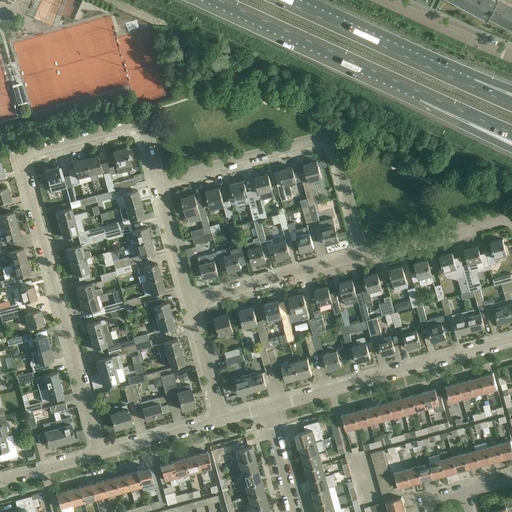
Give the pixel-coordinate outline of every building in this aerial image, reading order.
[(456,0),(511,30),(511,5),(502,0),(456,0)] [(116,168),(117,171),(117,173),(132,169),(126,148),(113,152),(118,167),(116,168)] [(99,156),(86,159),(92,181),(104,177),(104,174),(99,156)] [(92,181),(86,159),(73,163),(75,169),(79,182),(81,183),(92,181)] [(315,196),(315,182),(322,180),(317,161),(304,164),(306,173),(301,174),(310,206),(315,205),(320,203),(318,195),(315,196)] [(58,167),(45,170),(49,186),(65,182),(61,168),(58,169),(58,167)] [(293,168),(280,171),(283,183),(277,184),(282,202),(289,200),(288,196),(293,195),(290,185),(297,183),(294,174),(294,173),(293,168)] [(75,169),(68,171),(72,184),(79,182),(75,169)] [(300,172),(294,173),(294,174),(297,183),(303,182),(300,172)] [(113,184),(110,174),(110,173),(104,174),(104,177),(108,192),(110,192),(115,190),(113,184)] [(258,189),(253,191),(258,208),(266,206),(264,200),(269,199),(267,192),(272,190),(268,174),(255,178),(258,189)] [(115,190),(136,185),(134,178),(113,184),(115,190)] [(247,193),(244,181),(231,184),(235,200),(236,205),(239,206),(249,204),(251,210),(258,208),(253,191),(247,193)] [(78,185),(72,187),(76,201),(80,200),(82,199),(78,185)] [(76,201),(72,187),(66,189),(70,202),(76,201)] [(7,188),(0,189),(0,203),(11,200),(7,188)] [(223,203),(219,188),(206,191),(208,198),(207,198),(208,199),(211,210),(224,206),(228,219),(234,218),(229,202),(223,203)] [(123,195),(126,208),(141,203),(138,191),(123,195)] [(112,197),(112,196),(110,192),(108,192),(95,196),(97,201),(112,197)] [(199,209),(195,194),(189,196),(189,195),(181,197),(183,203),(182,203),(183,204),(184,204),(189,223),(201,220),(206,235),(212,233),(205,208),(199,209)] [(97,201),(95,196),(82,199),(80,200),(81,206),(97,201)] [(144,216),(141,204),(141,203),(126,208),(129,220),(144,216)] [(319,220),(315,205),(310,206),(309,207),(313,222),(319,220)] [(313,222),(309,207),(302,209),(307,224),(313,222)] [(60,226),(75,222),(82,220),(89,218),(87,213),(74,216),(71,209),(56,213),(60,226)] [(14,213),(0,216),(0,223),(0,224),(0,223),(0,229),(17,225),(14,213)] [(289,228),(285,213),(279,215),(283,230),(289,228)] [(333,219),(320,223),(326,245),(339,242),(339,240),(337,235),(337,234),(338,234),(337,232),(336,232),(333,219)] [(82,220),(75,222),(60,226),(63,238),(85,232),(82,220)] [(266,262),(260,242),(266,240),(261,220),(255,222),(259,238),(254,239),(254,242),(248,244),(254,265),(266,262)] [(120,229),(119,223),(104,226),(106,233),(120,229)] [(21,238),(17,225),(0,229),(0,249),(5,248),(4,242),(21,238)] [(106,233),(104,226),(89,231),(90,237),(106,233)] [(151,240),(148,228),(126,233),(129,246),(136,244),(151,240)] [(314,248),(309,228),(296,231),(296,232),(291,234),(293,242),(299,240),(302,252),(314,248)] [(122,237),(122,235),(120,229),(106,233),(108,240),(108,241),(122,237)] [(92,244),(108,240),(106,233),(90,237),(92,244)] [(195,246),(214,241),(212,233),(206,235),(193,239),(195,246)] [(492,251),(486,253),(489,266),(496,264),(495,258),(507,255),(503,239),(490,243),(492,251)] [(154,253),(151,240),(136,244),(139,257),(154,253)] [(246,263),(240,240),(234,241),(235,246),(223,250),(229,272),(242,268),(241,265),(246,263)] [(290,255),(286,240),(274,244),(273,240),(266,242),(270,254),(276,253),(278,258),(290,255)] [(84,253),(82,246),(66,250),(70,263),(91,257),(89,251),(84,253)] [(478,246),(465,250),(471,271),(484,267),(478,246)] [(27,262),(24,249),(7,254),(5,248),(0,249),(0,255),(2,255),(4,261),(10,259),(12,266),(27,262)] [(113,262),(113,261),(111,252),(103,254),(106,267),(114,265),(113,262)] [(465,277),(460,257),(454,259),(452,253),(440,256),(445,274),(448,277),(457,280),(465,278),(465,277)] [(207,256),(198,258),(204,279),(218,275),(214,261),(208,263),(207,256)] [(93,263),(91,257),(70,263),(74,276),(89,272),(87,264),(93,263)] [(131,266),(130,264),(128,258),(113,262),(114,265),(116,270),(131,266)] [(434,282),(428,260),(415,263),(417,272),(411,273),(414,283),(420,281),(421,286),(434,282)] [(31,275),(27,262),(12,266),(14,273),(9,274),(11,279),(11,280),(21,277),(31,275)] [(161,278),(157,264),(138,269),(140,276),(146,274),(148,281),(161,278)] [(133,272),(132,271),(131,266),(116,270),(116,272),(117,276),(133,272)] [(408,287),(403,267),(390,270),(396,291),(404,289),(408,287)] [(118,278),(117,276),(116,272),(101,276),(102,282),(118,278)] [(383,292),(378,274),(378,273),(365,277),(367,282),(365,283),(366,285),(361,286),(365,303),(372,301),(371,297),(381,294),(382,293),(383,292)] [(502,284),(511,281),(511,274),(493,280),(495,286),(502,284)] [(476,291),(471,275),(465,277),(465,278),(469,293),(473,292),(476,291)] [(0,288),(9,286),(23,283),(21,277),(11,280),(11,279),(0,281),(0,288)] [(161,278),(148,281),(142,283),(145,296),(151,294),(151,295),(165,291),(161,278)] [(357,296),(353,281),(353,280),(340,284),(345,299),(346,304),(358,301),(357,296)] [(511,320),(511,298),(510,292),(511,291),(511,281),(502,284),(506,299),(507,305),(511,320)] [(94,291),(92,284),(77,288),(80,301),(95,296),(102,294),(101,289),(94,291)] [(445,299),(441,285),(435,287),(439,301),(441,300),(445,299)] [(18,289),(13,290),(15,298),(14,298),(16,304),(37,299),(34,286),(18,290),(18,289)] [(342,313),(336,292),(330,294),(328,287),(315,291),(320,306),(332,302),(336,315),(342,313)] [(415,288),(414,288),(408,290),(412,308),(417,307),(420,306),(415,288)] [(480,290),(476,291),(473,292),(478,307),(484,305),(483,302),(480,290)] [(310,318),(303,294),(289,298),(291,305),(286,307),(289,317),(301,313),(303,320),(310,318)] [(99,309),(95,296),(80,301),(84,313),(89,312),(91,318),(110,312),(126,308),(124,302),(99,309)] [(126,308),(141,304),(140,297),(124,302),(126,308)] [(395,313),(390,297),(384,299),(389,314),(391,313),(395,313)] [(452,313),(448,298),(445,299),(441,300),(445,315),(452,313)] [(160,305),(159,299),(143,303),(145,309),(148,309),(148,311),(151,313),(155,312),(157,319),(171,315),(168,303),(160,305)] [(511,320),(507,305),(506,299),(494,302),(493,299),(483,302),(484,305),(489,322),(498,320),(499,324),(511,320)] [(283,318),(278,301),(265,304),(269,321),(283,318)] [(0,315),(14,312),(13,305),(0,308),(0,315)] [(370,320),(366,305),(360,307),(364,321),(366,321),(370,320)] [(427,320),(423,305),(420,306),(417,307),(421,322),(427,320)] [(112,318),(127,314),(126,308),(110,312),(112,318)] [(259,331),(257,322),(253,308),(240,311),(244,328),(251,326),(253,333),(259,332),(259,331)] [(44,324),(40,311),(26,315),(24,309),(14,312),(0,315),(1,321),(20,316),(21,323),(28,321),(30,328),(44,324)] [(327,332),(321,310),(314,312),(316,318),(320,333),(327,332)] [(481,314),(480,314),(475,315),(473,310),(466,312),(471,331),(484,327),(481,314)] [(402,325),(399,312),(395,313),(391,313),(395,327),(402,325)] [(471,331),(466,312),(452,315),(458,335),(471,331)] [(175,328),(171,315),(157,319),(151,321),(154,333),(175,328)] [(220,334),(220,336),(233,332),(228,315),(216,318),(219,332),(218,332),(219,334),(220,334)] [(391,337),(383,339),(378,317),(372,319),(370,320),(366,321),(372,342),(378,340),(383,355),(395,352),(391,337)] [(320,333),(316,318),(309,320),(313,335),(318,334),(320,333)] [(107,332),(104,320),(87,325),(90,337),(107,332)] [(270,347),(263,320),(257,322),(259,331),(259,332),(263,349),(266,348),(270,347)] [(441,322),(428,326),(433,342),(446,338),(444,331),(444,329),(443,329),(441,322)] [(295,340),(291,325),(284,327),(288,342),(295,340)] [(352,341),(347,326),(341,328),(345,343),(352,341)] [(408,326),(402,328),(407,349),(421,345),(417,331),(410,333),(408,326)] [(110,332),(108,333),(107,332),(90,337),(94,350),(113,345),(110,332)] [(322,349),(318,334),(313,335),(312,335),(316,351),(322,349)] [(149,342),(147,335),(134,338),(134,339),(136,345),(149,342)] [(316,351),(312,335),(306,337),(311,356),(317,355),(316,351)] [(24,342),(22,336),(7,340),(8,346),(24,342)] [(50,348),(47,336),(28,341),(30,347),(34,346),(36,352),(50,348)] [(370,359),(366,343),(364,339),(363,338),(357,339),(357,341),(358,345),(353,347),(357,362),(370,359)] [(134,339),(119,343),(120,349),(136,345),(134,339)] [(181,352),(178,339),(164,343),(157,345),(161,358),(168,356),(181,352)] [(152,346),(151,341),(149,342),(136,345),(137,350),(152,346)] [(137,351),(137,350),(136,345),(120,349),(122,355),(137,351)] [(54,361),(50,348),(36,352),(32,353),(34,359),(32,360),(30,363),(31,366),(33,373),(50,368),(48,362),(54,361)] [(227,359),(243,355),(245,354),(243,348),(225,353),(227,359)] [(270,364),(267,352),(266,348),(263,349),(259,350),(264,366),(270,364)] [(274,350),(267,352),(270,364),(271,367),(278,365),(274,350)] [(337,351),(324,355),(328,370),(341,367),(337,351)] [(185,365),(181,352),(168,356),(171,369),(185,365)] [(120,355),(97,362),(100,374),(121,368),(123,368),(120,355)] [(227,365),(244,361),(243,355),(227,359),(226,359),(227,365)] [(308,359),(295,362),(299,378),(312,375),(308,359)] [(299,378),(295,362),(282,366),(286,382),(299,378)] [(123,374),(121,368),(100,374),(104,387),(119,383),(117,376),(123,374)] [(57,372),(43,376),(36,378),(39,391),(60,385),(57,372)] [(146,381),(160,377),(161,377),(159,372),(144,376),(146,381)] [(34,379),(34,378),(32,373),(17,377),(19,383),(34,379)] [(266,387),(265,380),(263,373),(257,375),(256,373),(248,375),(252,391),(266,387)] [(196,407),(194,401),(190,385),(177,388),(172,374),(161,377),(160,377),(166,396),(177,393),(182,410),(196,407)] [(497,389),(495,380),(493,374),(481,377),(485,392),(497,389)] [(136,384),(146,381),(144,376),(144,375),(129,379),(130,386),(137,385),(136,384)] [(252,391),(248,375),(240,377),(241,379),(236,381),(239,395),(252,391)] [(485,392),(481,377),(470,380),(474,395),(485,392)] [(474,395),(470,380),(458,384),(462,399),(474,395)] [(462,399),(458,384),(446,387),(450,402),(462,399)] [(64,397),(60,385),(39,391),(42,403),(49,401),(50,401),(64,397)] [(140,399),(137,385),(130,386),(134,401),(140,399)] [(134,401),(130,386),(124,387),(128,402),(134,401)] [(435,390),(423,393),(428,408),(434,407),(436,413),(445,411),(441,396),(438,397),(435,390)] [(428,408),(423,393),(412,396),(416,412),(428,408)] [(30,406),(26,394),(22,395),(27,414),(33,412),(42,410),(40,403),(30,406)] [(416,412),(412,396),(400,399),(405,415),(416,412)] [(142,408),(146,421),(163,416),(158,398),(145,402),(146,407),(142,408)] [(405,415),(400,399),(389,403),(393,418),(405,415)] [(51,413),(67,409),(65,403),(50,407),(51,413)] [(393,418),(389,403),(377,406),(382,421),(393,418)] [(123,411),(111,414),(115,429),(132,424),(128,410),(126,405),(121,407),(123,411)] [(382,421),(377,406),(365,409),(370,424),(382,421)] [(370,424),(365,409),(354,412),(358,428),(370,424)] [(37,427),(33,412),(27,414),(31,429),(37,427)] [(358,428),(354,412),(343,415),(347,431),(358,428)] [(0,438),(12,435),(9,422),(7,423),(5,416),(0,416),(0,438)] [(69,418),(56,421),(62,443),(69,442),(69,444),(75,442),(75,440),(69,418)] [(62,443),(56,421),(43,425),(49,447),(62,443)] [(299,447),(324,440),(320,428),(319,423),(317,424),(304,427),(305,431),(306,432),(296,435),(299,447)] [(340,436),(336,424),(331,425),(334,437),(340,436)] [(16,448),(12,435),(0,438),(0,453),(2,460),(17,456),(14,448),(16,448)] [(343,447),(340,436),(334,437),(337,449),(343,447)] [(320,454),(327,452),(324,440),(299,447),(303,459),(320,454)] [(511,456),(511,444),(511,441),(499,444),(503,459),(511,456)] [(492,462),(487,447),(486,443),(475,446),(476,451),(480,466),(492,462)] [(503,459),(499,444),(487,447),(492,462),(503,459)] [(235,451),(238,463),(255,459),(252,446),(235,451)] [(225,453),(224,452),(223,447),(211,450),(213,457),(219,455),(219,454),(225,453)] [(384,456),(383,451),(371,454),(373,460),(384,456)] [(480,466),(476,451),(464,454),(468,469),(480,466)] [(212,467),(208,452),(196,456),(200,471),(212,467)] [(323,465),(320,454),(303,459),(306,470),(323,465)] [(468,469),(464,454),(453,457),(457,472),(468,469)] [(223,467),(219,455),(213,457),(217,469),(223,467)] [(200,471),(196,456),(184,459),(188,474),(200,471)] [(386,462),(384,456),(373,460),(374,465),(386,462)] [(457,472),(453,457),(441,460),(445,475),(457,472)] [(190,480),(188,474),(184,459),(172,462),(178,483),(190,480)] [(258,471),(255,459),(238,463),(241,475),(258,471)] [(445,475),(441,460),(430,464),(434,478),(445,475)] [(178,483),(172,462),(161,465),(165,480),(170,479),(172,487),(178,485),(178,483)] [(388,468),(386,462),(374,465),(376,471),(388,468)] [(434,478),(430,464),(418,467),(422,482),(434,478)] [(326,476),(323,465),(306,470),(309,481),(326,476)] [(226,479),(223,467),(217,469),(220,481),(226,479)] [(422,482),(418,467),(407,470),(411,485),(422,482)] [(138,472),(142,486),(144,492),(158,488),(153,469),(150,470),(150,468),(138,472)] [(377,477),(389,474),(388,468),(376,471),(377,477)] [(411,485),(407,470),(395,473),(399,488),(411,485)] [(262,482),(258,471),(241,475),(245,486),(262,482)] [(142,486),(138,472),(127,475),(131,489),(142,486)] [(391,480),(389,474),(377,477),(379,483),(391,480)] [(131,489),(127,475),(115,478),(119,493),(131,489)] [(330,488),(326,476),(309,481),(312,493),(330,488)] [(119,493),(115,478),(103,481),(107,496),(119,493)] [(229,491),(226,479),(220,481),(223,492),(229,491)] [(392,486),(391,480),(379,483),(381,489),(392,486)] [(107,496),(103,481),(92,484),(96,499),(107,496)] [(265,493),(262,482),(245,486),(248,498),(265,493)] [(96,499),(92,484),(80,487),(84,502),(96,499)] [(382,494),(394,491),(392,486),(381,489),(382,494)] [(84,502),(80,487),(68,490),(72,505),(84,502)] [(333,500),(330,488),(312,493),(316,504),(333,500)] [(72,505),(68,490),(56,494),(60,509),(72,505)] [(233,502),(229,491),(223,492),(227,504),(233,502)] [(268,505),(265,493),(248,498),(251,509),(268,505)] [(167,506),(177,503),(175,494),(165,496),(167,506)] [(207,505),(220,501),(218,496),(206,499),(207,505)] [(39,505),(38,499),(32,500),(31,497),(15,501),(18,511),(15,511),(35,511),(34,507),(39,505)] [(387,502),(389,511),(397,511),(405,510),(402,498),(387,502)] [(207,505),(206,499),(194,502),(196,508),(207,505)] [(334,511),(336,511),(333,500),(316,504),(317,511),(334,511)] [(149,510),(160,507),(159,502),(147,505),(149,510)] [(184,511),(196,508),(194,502),(183,505),(184,511)] [(235,511),(233,502),(227,504),(228,511),(235,511)]
